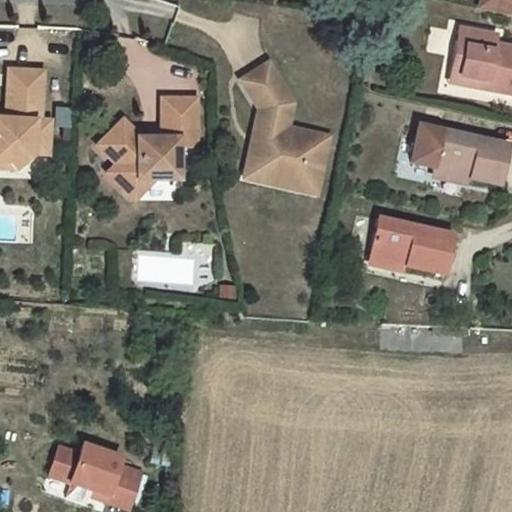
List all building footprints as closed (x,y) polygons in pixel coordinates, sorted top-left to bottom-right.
[(511,0),(479,0),(477,8),(511,14),(511,0)] [(496,37),(458,29),(449,74),(487,82),(486,90),(511,94),(511,48),(495,45),(496,37)] [(292,104),(267,64),(239,81),(257,109),(253,135),(263,137),(261,147),(250,145),(246,170),(301,181),(303,172),(321,176),(329,137),(287,128),(292,104)] [(7,70),(4,115),(4,120),(0,119),(0,163),(7,164),(13,170),(15,172),(32,156),(32,154),(47,155),(49,121),(39,121),(42,72),(7,70)] [(487,82),(449,74),(448,83),(486,90),(487,82)] [(195,148),(195,100),(160,100),(160,134),(160,139),(147,139),(137,139),(137,137),(121,121),(96,146),(115,165),(106,174),(124,192),(136,180),(153,181),(177,181),(177,148),(195,148)] [(440,131),(418,126),(410,163),(432,168),(431,171),(435,172),(462,178),(499,186),(508,146),(440,131)] [(263,137),(253,135),(250,145),(261,147),(263,137)] [(321,176),(303,172),(301,181),(246,170),(243,180),(317,195),(321,176)] [(461,184),(462,178),(435,172),(434,178),(461,184)] [(153,181),(136,180),(124,192),(132,201),(153,181)] [(376,218),(367,258),(372,259),(401,266),(444,275),(453,236),(376,218)] [(401,266),(372,259),(371,266),(399,272),(401,266)] [(384,296),(382,326),(433,328),(461,329),(461,299),(384,296)] [(465,337),(466,329),(461,329),(433,328),(433,336),(465,337)] [(78,455),(58,448),(49,477),(93,492),(106,496),(104,502),(128,510),(132,499),(140,473),(117,466),(120,458),(82,445),(78,455)] [(146,475),(140,473),(132,499),(138,501),(146,475)] [(104,502),(106,496),(93,492),(91,498),(104,502)]
